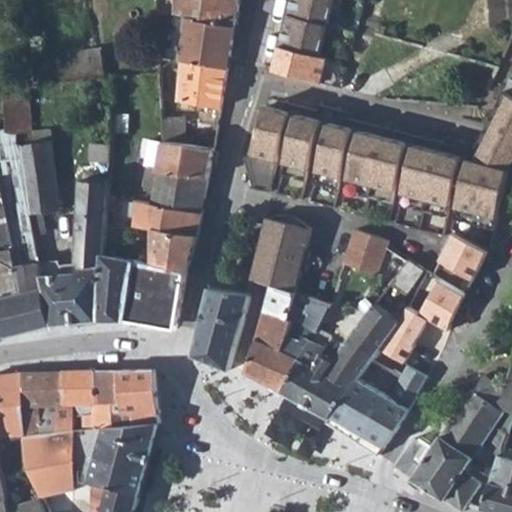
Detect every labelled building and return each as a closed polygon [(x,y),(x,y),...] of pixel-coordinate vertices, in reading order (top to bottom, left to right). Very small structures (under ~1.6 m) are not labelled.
[(175,0),(175,15),(187,17),(238,25),(242,0),(175,0)] [(293,0),(288,21),(281,47),(281,48),(275,72),(275,73),(323,85),(330,60),(320,58),(336,0),(293,0)] [(187,17),(180,61),(183,62),(230,69),(230,68),(238,25),(187,17)] [(97,44),(39,52),(41,64),(45,85),(47,84),(102,79),(97,44)] [(182,103),(223,109),(230,69),(183,62),(177,100),(182,101),(182,103)] [(511,79),(496,111),(511,112),(511,79)] [(49,101),(47,84),(45,85),(11,90),(7,96),(8,131),(19,133),(18,143),(23,144),(53,139),(51,129),(50,127),(32,130),(30,103),(49,101)] [(264,152),(255,154),(279,157),(284,136),(292,138),(286,158),(300,160),(311,163),(323,122),(268,107),(261,130),(270,133),(264,152)] [(488,128),(511,138),(511,112),(496,111),(488,128)] [(186,116),(164,119),(166,142),(187,144),(188,144),(186,116)] [(331,125),(320,165),(337,169),(345,129),(331,125)] [(511,173),(511,171),(511,138),(488,128),(473,162),(511,173)] [(346,191),(362,196),(374,162),(375,151),(377,137),(345,129),(337,169),(320,165),(315,184),(338,190),(349,154),(355,156),(346,191)] [(261,130),(254,153),(255,154),(264,152),(270,133),(261,130)] [(0,337),(51,323),(52,323),(44,275),(40,256),(32,214),(25,169),(23,144),(18,143),(19,133),(8,131),(8,141),(0,142),(0,337)] [(451,156),(377,137),(375,151),(374,162),(362,196),(394,205),(404,169),(411,171),(402,206),(429,214),(451,156)] [(60,210),(53,139),(23,144),(25,169),(32,214),(60,210)] [(151,140),(144,167),(150,168),(151,166),(160,168),(166,142),(151,140)] [(92,161),(111,162),(112,144),(93,142),(92,161)] [(213,165),(215,151),(216,146),(200,145),(188,144),(187,144),(166,142),(160,168),(160,171),(210,178),(211,178),(213,165)] [(270,192),(279,157),(255,154),(254,153),(248,153),(245,152),(255,187),(270,192)] [(473,162),(451,156),(429,214),(447,219),(458,182),(465,185),(454,221),(462,224),(469,212),(464,207),(466,203),(472,206),(474,201),(501,209),(511,173),(473,162)] [(283,174),(295,178),(300,160),(286,158),(283,174)] [(307,180),(311,163),(300,160),(295,178),(307,180)] [(151,166),(150,168),(145,188),(156,190),(160,171),(160,168),(151,166)] [(156,190),(153,204),(154,204),(204,213),(210,178),(160,171),(156,190)] [(78,272),(44,275),(52,323),(101,319),(108,246),(108,245),(109,216),(111,172),(103,172),(103,179),(83,179),(77,262),(78,272)] [(155,229),(200,235),(204,213),(154,204),(153,204),(138,200),(138,226),(137,227),(155,229)] [(494,232),(501,209),(474,201),(472,206),(466,203),(464,207),(469,212),(462,224),(494,232)] [(262,270),(278,274),(291,232),(294,223),(265,217),(261,241),(260,247),(267,253),(262,270)] [(136,242),(156,245),(155,229),(137,227),(136,242)] [(200,235),(155,229),(156,245),(156,251),(156,266),(189,274),(200,235)] [(452,231),(439,260),(474,279),(489,251),(452,231)] [(381,276),(392,239),(361,232),(348,267),(381,276)] [(114,246),(108,246),(101,319),(102,319),(118,319),(126,320),(140,262),(140,261),(114,255),(114,246)] [(255,269),(262,270),(267,253),(260,247),(256,260),(255,267),(255,269)] [(150,265),(140,262),(126,320),(127,320),(178,327),(189,274),(156,266),(156,251),(150,251),(150,265)] [(407,293),(424,270),(411,260),(390,287),(362,325),(361,325),(347,345),(333,336),(326,349),(318,366),(303,358),(286,390),(331,416),(401,320),(390,312),(403,292),(407,293)] [(255,269),(253,281),(258,283),(262,270),(255,269)] [(278,274),(262,270),(258,283),(274,287),(278,274)] [(443,281),(422,312),(430,318),(448,328),(466,293),(443,281)] [(231,369),(255,294),(212,287),(194,355),(231,369)] [(297,306),(300,296),(293,293),(274,287),(268,312),(292,321),(297,306)] [(310,310),(297,306),(292,321),(294,322),(318,332),(319,329),(331,306),(332,305),(313,300),(310,310)] [(422,312),(410,305),(401,320),(331,416),(328,420),(355,438),(378,453),(401,427),(430,378),(409,366),(401,381),(391,397),(386,393),(395,378),(430,318),(422,312)] [(289,336),(294,322),(292,321),(268,312),(261,334),(246,370),(286,390),(303,358),(318,366),(326,349),(304,337),(301,342),(289,336)] [(351,317),(333,336),(347,345),(361,325),(351,317)] [(333,336),(319,329),(318,332),(294,322),(289,336),(301,342),(304,337),(326,349),(333,336)] [(158,376),(149,369),(122,369),(125,400),(112,401),(112,411),(107,414),(96,414),(97,429),(106,428),(163,422),(158,376)] [(96,403),(96,414),(107,414),(112,411),(112,401),(125,400),(122,369),(96,370),(97,403),(96,403)] [(68,404),(76,404),(96,403),(97,403),(96,370),(66,371),(68,404)] [(46,372),(48,404),(40,405),(40,435),(58,433),(57,413),(59,404),(68,404),(66,371),(46,372)] [(511,371),(505,389),(497,407),(508,411),(511,412),(511,371)] [(0,435),(24,434),(24,418),(25,399),(22,372),(0,375),(0,435)] [(22,372),(25,399),(24,418),(24,434),(24,437),(40,435),(40,405),(48,404),(46,372),(22,372)] [(417,436),(396,464),(396,465),(414,477),(414,479),(423,484),(444,497),(463,511),(470,503),(484,482),(466,469),(483,446),(496,428),(508,411),(497,407),(505,389),(485,375),(478,391),(476,390),(434,448),(417,436)] [(401,381),(395,378),(386,393),(391,397),(401,381)] [(81,415),(96,414),(96,403),(76,404),(76,412),(76,415),(81,415)] [(511,432),(511,412),(508,411),(496,428),(511,433),(511,432)] [(76,412),(57,413),(58,433),(77,431),(77,420),(76,415),(76,412)] [(78,431),(97,429),(96,414),(81,415),(81,420),(77,420),(77,431),(78,431)] [(106,428),(100,452),(150,468),(162,427),(163,422),(106,428)] [(483,446),(503,455),(504,455),(508,440),(511,433),(496,428),(483,446)] [(77,460),(78,431),(77,431),(58,433),(40,435),(24,437),(24,447),(26,458),(77,460)] [(137,511),(150,468),(100,452),(97,461),(92,480),(104,483),(102,487),(109,489),(101,511),(137,511)] [(511,511),(511,458),(503,455),(484,508),(500,511),(511,511)] [(76,486),(77,460),(26,458),(26,459),(27,467),(30,473),(34,482),(40,493),(49,511),(70,511),(70,508),(76,486)] [(35,501),(10,509),(10,511),(49,511),(40,493),(33,495),(35,501)]
